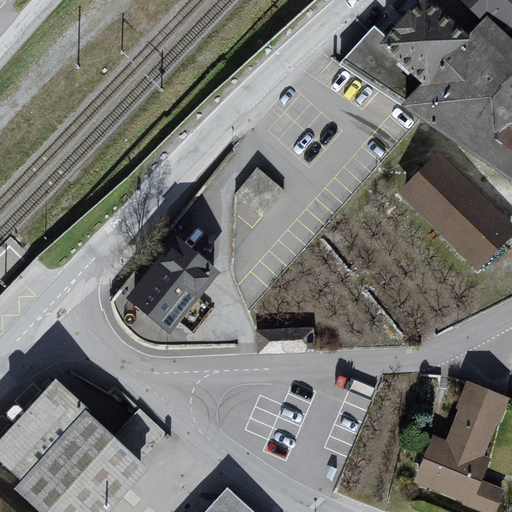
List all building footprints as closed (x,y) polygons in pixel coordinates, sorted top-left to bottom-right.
[(470,36),(430,0),(422,0),(388,37),(375,24),(340,65),(402,106),(511,180),(511,0),(465,0),(485,19),(470,36)] [(511,226),(439,155),(403,192),(478,266),(511,232),(511,226)] [(231,193),(257,217),(285,186),(258,163),(231,193)] [(221,272),(176,235),(124,297),(169,334),(221,272)] [(313,328),(255,330),(256,354),(314,351),(313,328)] [(503,399),(470,386),(447,442),(435,437),(417,480),(492,511),(500,490),(477,481),(485,460),(479,457),(503,399)] [(102,511),(143,468),(84,414),(18,487),(45,511),(102,511)] [(243,511),(219,491),(199,511),(243,511)] [(12,511),(0,500),(0,511),(12,511)]
